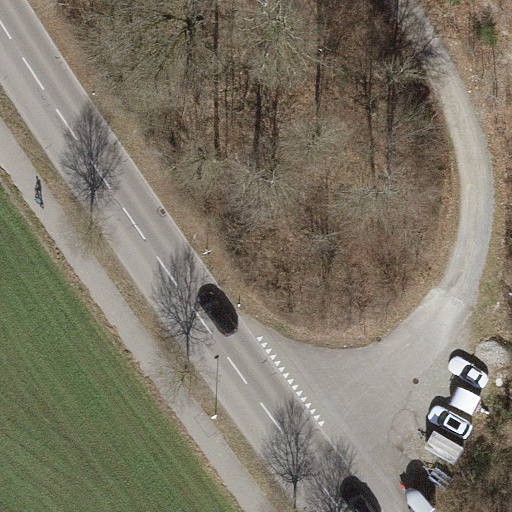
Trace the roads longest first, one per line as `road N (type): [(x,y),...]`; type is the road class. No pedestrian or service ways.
road 1 (tertiary): [(343,511),(142,236),(0,20)]
road 2 (track): [(300,454),(366,402),(459,290),(481,213),(461,90),(405,0)]
